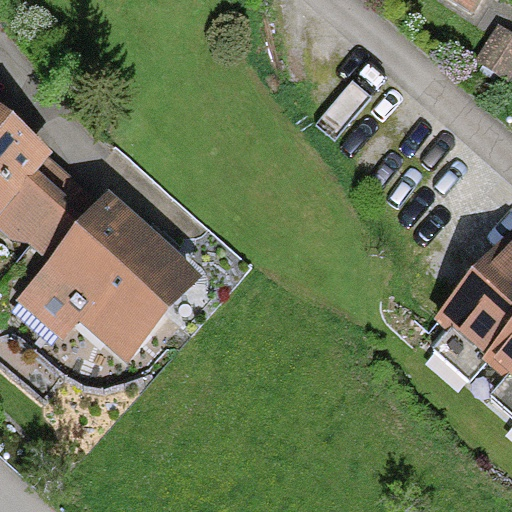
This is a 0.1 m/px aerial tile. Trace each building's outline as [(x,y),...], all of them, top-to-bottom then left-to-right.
[(444,0),(469,16),(479,0),(444,0)] [(511,69),(511,54),(490,40),(474,65),(502,84),(511,69)] [(35,159),(0,127),(0,223),(10,232),(41,197),(19,177),(35,159)] [(138,240),(134,245),(104,219),(85,240),(55,214),(27,246),(57,273),(48,282),(40,275),(15,303),(55,338),(74,317),(79,322),(89,321),(112,342),(128,323),(140,333),(185,282),(138,240)] [(511,259),(502,250),(479,276),(464,281),(461,296),(438,322),(450,333),(430,356),(466,387),(486,365),(511,387),(511,259)]
